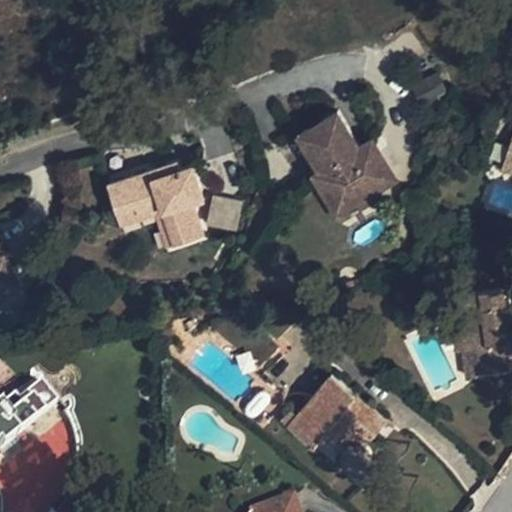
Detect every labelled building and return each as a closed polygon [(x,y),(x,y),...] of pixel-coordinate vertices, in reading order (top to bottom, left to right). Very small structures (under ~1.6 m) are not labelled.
[(418,111),(442,101),(432,78),(422,83),(409,89),(418,111)] [(315,174),(326,193),(334,188),(337,194),(342,202),(367,188),(372,198),(398,183),(374,141),(359,149),(339,114),(295,139),(315,174)] [(175,165),(106,187),(115,217),(124,214),(134,211),(136,218),(159,211),(171,251),(200,242),(190,211),(187,202),(189,195),(200,192),(192,168),(178,172),(175,165)] [(367,188),(342,202),(337,194),(334,188),(326,193),(315,174),(309,177),(333,220),(372,198),(367,188)] [(204,207),(200,192),(189,195),(187,202),(190,211),(204,207)] [(237,231),(243,201),(212,195),(206,225),(237,231)] [(171,251),(159,211),(136,218),(134,211),(124,214),(115,217),(120,232),(154,221),(164,253),(171,251)] [(0,301),(21,290),(0,252),(0,301)] [(461,294),(469,352),(483,351),(486,373),(511,369),(511,303),(508,288),(461,294)] [(483,351),(469,352),(465,353),(468,375),(486,373),(483,351)] [(386,417),(330,374),(288,424),(314,445),(327,430),(346,445),(344,447),(342,452),(342,459),(344,465),(347,469),(352,472),(359,473),(365,471),(370,467),(372,464),(374,458),(373,452),(370,446),(367,443),(386,417)] [(261,375),(252,387),(267,399),(270,395),(276,387),(261,375)] [(56,408),(36,382),(0,409),(0,455),(14,444),(12,442),(56,408)] [(292,511),(286,494),(236,511),(292,511)]
